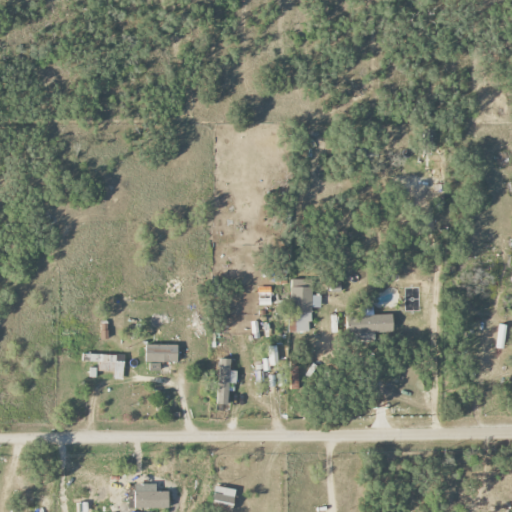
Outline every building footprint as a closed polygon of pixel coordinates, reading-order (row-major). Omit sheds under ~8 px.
[(289,332),(310,332),(310,308),(320,308),(320,295),(311,295),(311,280),(290,279),(289,332)] [(258,306),(270,306),(270,287),(258,287),(258,306)] [(392,314),(346,316),(346,335),(393,333),(392,314)] [(178,345),(145,344),(145,362),(177,363),(178,345)] [(267,346),(268,366),(278,365),(277,346),(267,346)] [(123,362),(115,361),(116,355),(82,353),(82,361),(98,362),(98,370),(114,370),(114,379),(122,379),(123,362)] [(228,384),(236,384),(236,371),(230,371),(230,359),(219,358),(217,404),(228,404),(228,384)] [(213,501),(233,504),(236,490),(215,487),(213,501)] [(168,491),(134,491),(134,508),(168,509),(168,491)]
